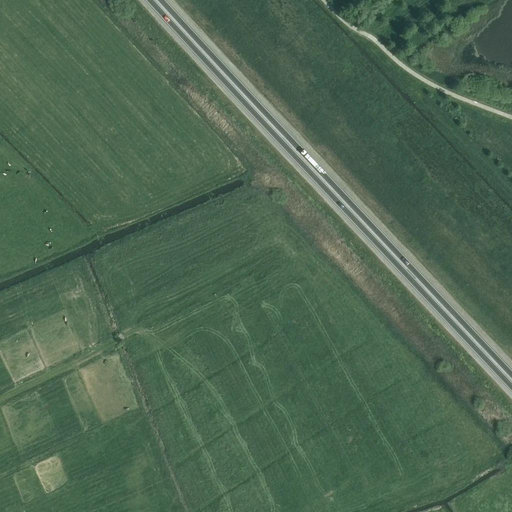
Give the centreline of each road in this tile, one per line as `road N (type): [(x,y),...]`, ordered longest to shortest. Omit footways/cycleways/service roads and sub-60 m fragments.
road 1 (trunk): [(151,0),(511,387)]
road 2 (trunk): [(511,375),(162,0)]
